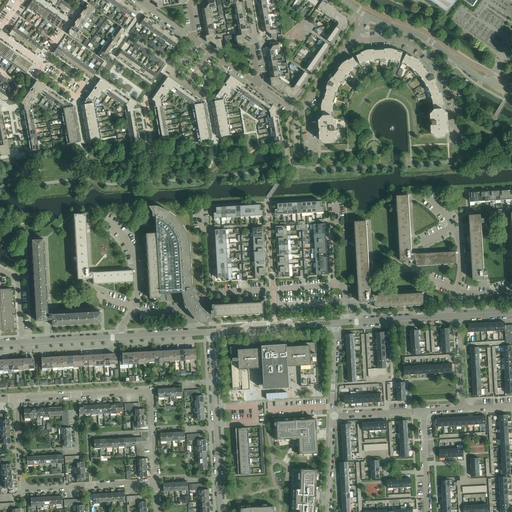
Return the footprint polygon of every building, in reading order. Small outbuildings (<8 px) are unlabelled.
[(32,0),(27,8),(31,12),(37,3),(35,1),(35,0),(34,0),(32,0)] [(62,0),(58,0),(54,6),(57,8),(56,9),(57,10),(64,1),(62,0)] [(119,13),(121,11),(126,3),(122,0),(117,8),(115,10),(119,13)] [(208,4),(206,7),(209,8),(212,8),(215,7),(213,0),(212,0),(207,1),(208,4)] [(430,0),(447,12),(455,0),(463,0),(473,6),(477,0),(430,0)] [(64,1),(57,10),(59,11),(60,10),(62,12),(68,4),(64,1)] [(320,12),(325,15),(331,7),(327,3),(326,4),(322,1),(317,8),(321,11),(320,12)] [(37,3),(31,12),(36,14),(42,5),(41,4),(40,5),(37,3)] [(121,11),(119,13),(123,16),(125,14),(130,6),(126,3),(121,11)] [(68,4),(62,12),(65,14),(64,15),(66,16),(72,7),(68,4)] [(88,4),(85,9),(92,14),(95,10),(88,4)] [(42,5),(36,14),(40,17),(46,9),(43,7),(44,6),(42,5)] [(130,6),(125,14),(129,17),(134,9),(130,6)] [(205,9),(202,9),(202,15),(210,14),(213,13),(212,8),(209,8),(206,7),(205,9)] [(331,7),(325,15),(330,19),(330,18),(334,21),(340,14),(335,11),(336,10),(331,7)] [(46,9),(40,17),(44,20),(50,11),(49,10),(48,11),(46,9)] [(92,14),(85,9),(82,13),(89,18),(91,20),(94,15),(92,14)] [(134,9),(129,17),(133,20),(139,12),(134,9)] [(50,11),(44,20),(48,23),(54,15),(51,13),(52,12),(50,11)] [(82,13),(79,17),(86,22),(89,18),(82,13)] [(340,14),(334,21),(337,22),(337,24),(347,22),(346,18),(340,14)] [(54,15),(48,23),(52,26),(59,17),(57,16),(57,17),(54,15)] [(59,17),(52,26),(57,29),(63,21),(60,19),(60,18),(59,17)] [(79,17),(76,21),(83,26),(86,22),(79,17)] [(140,24),(144,27),(150,20),(145,17),(140,24)] [(150,20),(144,27),(149,30),(154,23),(150,20)] [(76,21),(73,25),(81,31),(83,26),(76,21)] [(337,25),(336,27),(342,32),(343,32),(347,26),(347,22),(337,24),(337,25)] [(154,23),(149,30),(153,33),(158,26),(154,23)] [(73,25),(70,29),(78,35),(81,31),(73,25)] [(118,25),(115,30),(123,35),(126,31),(118,25)] [(158,26),(153,33),(157,36),(162,28),(158,26)] [(11,38),(12,39),(19,30),(14,27),(8,35),(11,37),(11,38)] [(336,27),(333,32),(339,36),(342,32),(336,27)] [(162,28),(157,36),(155,39),(159,42),(161,39),(166,31),(162,28)] [(248,29),(240,30),(241,35),(244,38),(246,35),(250,34),(249,28),(248,29)] [(78,35),(70,29),(67,34),(75,39),(78,35)] [(19,30),(12,39),(14,40),(14,39),(17,41),(23,33),(19,30)] [(115,30),(112,34),(120,39),(123,35),(115,30)] [(270,31),(268,33),(270,35),(271,38),(277,37),(275,30),(270,31)] [(166,31),(161,39),(165,42),(171,34),(166,31)] [(333,32),(329,36),(336,40),(339,36),(333,32)] [(23,33),(17,41),(20,43),(19,44),(21,45),(27,36),(23,33)] [(112,34),(109,38),(117,44),(120,39),(112,34)] [(171,34),(165,42),(169,45),(175,37),(171,34)] [(206,36),(205,36),(206,42),(209,41),(212,43),(215,40),(214,35),(206,36)] [(236,36),(237,45),(243,44),(242,41),(244,38),(241,35),(236,36)] [(27,36),(21,45),(22,46),(23,45),(25,47),(31,39),(27,36)] [(336,40),(329,36),(326,41),(333,45),(336,40)] [(175,37),(169,45),(174,48),(179,40),(175,37)] [(109,38),(106,42),(114,48),(117,44),(109,38)] [(31,39),(25,47),(28,49),(27,50),(29,51),(35,42),(31,39)] [(215,40),(212,43),(215,46),(216,49),(222,48),(220,39),(215,40)] [(35,42),(29,51),(30,52),(31,51),(34,53),(39,45),(35,42)] [(106,42),(103,47),(111,52),(114,48),(106,42)] [(272,46),(271,49),(273,50),(279,49),(277,42),(272,43),(272,46)] [(325,43),(321,47),(328,52),(331,47),(325,43)] [(39,45),(34,53),(36,54),(36,55),(37,57),(44,48),(39,45)] [(53,53),(58,56),(63,49),(59,46),(53,53)] [(103,47),(100,51),(108,56),(111,52),(103,47)] [(321,47),(318,52),(325,56),(328,52),(321,47)] [(6,48),(0,55),(0,56),(4,59),(11,50),(9,49),(8,50),(6,48)] [(63,49),(58,56),(62,59),(67,52),(63,49)] [(266,51),(267,57),(274,56),(273,50),(271,49),(269,51),(266,51)] [(385,50),(380,51),(380,60),(385,59),(385,60),(390,60),(391,49),(389,49),(385,49),(385,50)] [(391,49),(390,60),(395,61),(395,60),(400,62),(403,53),(398,52),(398,51),(394,50),(391,49)] [(11,50),(4,59),(8,62),(14,54),(12,52),(12,51),(11,50)] [(117,58),(121,61),(126,53),(122,50),(117,58)] [(370,50),(368,51),(370,61),(375,61),(375,60),(380,60),(380,51),(374,51),(374,50),(370,50)] [(108,56),(100,51),(97,55),(105,61),(108,56)] [(362,54),(357,56),(360,64),(365,62),(365,63),(370,61),(368,51),(365,51),(361,53),(362,54)] [(67,52),(62,59),(66,62),(71,54),(67,52)] [(318,52),(315,56),(321,61),(325,56),(318,52)] [(126,53),(121,61),(125,64),(131,56),(126,53)] [(131,56),(125,64),(129,66),(135,59),(137,56),(133,53),(131,56)] [(14,54),(8,62),(12,65),(19,56),(17,55),(17,56),(14,54)] [(71,54),(66,62),(70,65),(76,57),(71,54)] [(406,55),(402,63),(407,65),(407,66),(411,68),(417,60),(416,58),(412,56),(411,57),(406,55)] [(19,56),(12,65),(17,68),(23,60),(20,58),(21,57),(19,56)] [(315,56),(312,61),(318,65),(321,61),(315,56)] [(76,57),(70,65),(74,68),(80,60),(76,57)] [(345,63),(343,64),(350,72),(354,69),(354,68),(358,65),(353,58),(349,61),(348,60),(345,63)] [(135,59),(129,66),(134,69),(139,62),(135,59)] [(23,60),(17,68),(21,71),(27,62),(26,61),(25,62),(23,60)] [(80,60),(74,68),(79,71),(84,63),(80,60)] [(417,60),(411,68),(415,72),(415,71),(419,75),(425,69),(422,65),(422,64),(419,61),(417,60)] [(312,61),(309,65),(315,70),(318,65),(312,61)] [(27,62),(21,71),(25,74),(31,66),(28,64),(29,63),(27,62)] [(139,62),(134,69),(138,72),(143,65),(139,62)] [(84,63),(79,71),(83,74),(88,66),(84,63)] [(339,70),(336,74),(343,79),(346,75),(347,76),(350,72),(343,64),(341,66),(339,69),(339,70)] [(143,65),(138,72),(142,75),(147,68),(143,65)] [(315,70),(309,65),(306,70),(312,74),(315,70)] [(88,66),(83,74),(87,77),(92,69),(88,66)] [(147,68),(142,75),(146,78),(152,70),(147,68)] [(92,69),(87,77),(91,80),(97,72),(92,69)] [(425,69),(419,75),(422,79),(425,83),(434,77),(433,75),(429,72),(429,73),(425,69)] [(152,70),(146,78),(151,81),(156,74),(152,70)] [(304,72),(301,77),(307,81),(310,76),(304,72)] [(330,81),(329,83),(338,88),(341,84),(340,83),(343,79),(336,74),(333,78),(332,78),(330,81)] [(230,76),(217,94),(225,100),(231,91),(230,91),(232,89),(237,93),(243,85),(230,76)] [(167,77),(155,96),(162,101),(168,92),(169,90),(175,94),(180,86),(167,77)] [(269,78),(271,86),(279,92),(279,91),(283,94),(288,87),(284,84),(285,83),(280,79),(279,80),(278,77),(270,78),(269,78)] [(301,77),(298,81),(304,86),(307,81),(301,77)] [(434,77),(425,83),(427,88),(428,87),(430,92),(438,88),(436,84),(437,83),(435,79),(434,77)] [(100,79),(87,98),(95,103),(101,94),(102,92),(108,96),(113,88),(100,79)] [(37,81),(24,99),(31,104),(37,96),(38,93),(44,97),(49,90),(37,81)] [(298,81),(295,85),(301,90),(304,86),(298,81)] [(327,90),(326,95),(334,97),(336,92),(337,93),(338,88),(329,83),(328,85),(326,90),(327,90)] [(243,85),(237,93),(242,96),(247,88),(243,85)] [(293,88),(292,88),(294,98),(297,97),(302,90),(301,90),(295,85),(293,88)] [(180,86),(175,94),(179,97),(184,89),(180,86)] [(288,87),(283,94),(290,98),(294,98),(292,88),(291,88),(288,87)] [(113,88),(108,96),(112,99),(117,91),(113,88)] [(247,88),(242,96),(240,98),(244,100),(246,98),(251,91),(247,88)] [(438,88),(430,92),(432,97),(431,97),(433,102),(443,99),(443,97),(441,93),(440,93),(438,88)] [(184,89),(179,97),(183,100),(189,92),(184,89)] [(49,90),(44,97),(48,100),(54,93),(49,90)] [(117,91),(112,99),(116,102),(121,94),(117,91)] [(251,91),(246,98),(250,101),(255,94),(251,91)] [(6,92),(1,99),(5,103),(11,95),(6,92)] [(189,92),(183,100),(187,103),(193,95),(189,92)] [(54,93),(48,100),(47,102),(51,105),(52,103),(58,95),(54,93)] [(121,94),(116,102),(120,105),(125,97),(121,94)] [(211,102),(212,107),(226,105),(225,100),(217,94),(214,99),(215,100),(215,101),(211,102)] [(255,94),(250,101),(254,104),(260,97),(255,94)] [(58,95),(52,103),(56,106),(62,98),(58,95)] [(193,95),(187,103),(192,106),(197,98),(193,95)] [(322,104),(322,106),(332,107),(334,103),(333,102),(334,97),(326,95),(324,100),(323,99),(322,104)] [(162,101),(155,96),(152,100),(154,102),(155,107),(163,106),(162,101)] [(125,97),(120,105),(124,108),(130,100),(125,97)] [(260,97),(254,104),(258,107),(264,100),(260,97)] [(62,98),(56,106),(61,109),(66,101),(62,98)] [(81,105),(82,111),(96,108),(95,103),(87,98),(84,102),(85,103),(86,105),(81,105)] [(197,98),(192,106),(193,111),(207,108),(206,103),(201,104),(201,102),(201,101),(197,98)] [(31,104),(24,99),(21,103),(24,105),(24,110),(24,111),(32,109),(31,104)] [(443,99),(433,102),(433,106),(434,106),(435,111),(433,111),(433,112),(431,114),(430,114),(431,134),(432,134),(436,138),(444,137),(448,133),(449,133),(449,132),(447,133),(446,113),(448,113),(447,113),(445,111),(443,111),(443,106),(444,106),(444,101),(443,99)] [(130,100),(124,108),(125,112),(133,111),(132,106),(134,103),(130,100)] [(264,100),(258,107),(263,110),(268,103),(264,100)] [(66,101),(61,109),(62,114),(76,112),(75,106),(70,107),(70,106),(71,105),(66,101)] [(268,103),(263,110),(267,113),(272,105),(268,103)] [(272,105),(267,113),(268,118),(276,117),(276,116),(275,111),(277,109),(272,105)] [(323,118),(322,118),(320,120),(319,120),(319,121),(320,140),(321,140),(325,144),(333,143),(337,139),(338,139),(336,119),(336,120),(336,119),(333,117),(332,117),(332,112),(333,112),(332,107),(322,106),(321,108),(322,113),(323,113),(323,118)] [(0,156),(10,155),(7,140),(0,140),(0,156)] [(407,196),(397,196),(401,261),(411,260),(411,264),(416,264),(416,266),(456,264),(456,252),(455,252),(455,253),(416,256),(416,254),(410,254),(410,248),(411,248),(409,212),(408,212),(407,196)] [(320,201),(315,202),(316,213),(323,212),(323,207),(321,207),(320,201)] [(259,205),(254,205),(255,216),(262,216),(262,210),(260,210),(259,205)] [(209,307),(201,307),(198,303),(194,296),(193,290),(191,290),(191,288),(191,284),(190,284),(189,276),(191,276),(190,268),(189,268),(188,260),(190,260),(189,251),(188,251),(187,244),(189,244),(187,238),(186,233),(185,232),(184,233),(181,226),(182,226),(178,221),(174,217),(173,218),(168,213),(168,212),(163,209),(158,207),(155,206),(155,208),(149,208),(151,212),(151,216),(155,217),(155,226),(155,229),(156,233),(146,234),(147,264),(149,299),(161,298),(161,294),(171,293),(176,293),(176,301),(183,301),(183,302),(186,309),(190,313),(193,318),(199,323),(204,326),(207,328),(207,321),(210,317),(209,307)] [(83,214),(73,215),(77,279),(81,279),(88,279),(88,280),(88,281),(89,282),(90,282),(91,283),(92,283),(93,283),(93,284),(94,284),(133,282),(132,270),(132,272),(92,274),(92,272),(87,272),(87,267),(88,267),(86,230),(85,230),(84,214),(83,214)] [(481,215),(469,215),(472,267),(473,280),(477,280),(488,279),(487,271),(483,271),(480,223),(484,223),(484,219),(481,219),(481,215)] [(366,221),(355,222),(359,296),(360,303),(370,302),(370,305),(375,305),(375,307),(424,305),(423,293),(414,294),(415,295),(375,297),(375,295),(369,296),(366,230),(367,230),(366,221)] [(43,240),(32,240),(36,321),(46,320),(52,320),(52,326),(100,323),(100,312),(91,312),(91,314),(51,316),(51,314),(46,314),(42,248),(44,248),(43,240)] [(327,267),(316,268),(316,275),(321,275),(321,273),(327,272),(327,267)] [(266,271),(255,271),(255,279),(260,279),(260,276),(266,276),(266,271)] [(0,329),(13,329),(11,289),(0,289),(0,329)] [(214,317),(223,316),(262,314),(261,302),(253,303),(253,304),(209,307),(210,317),(211,317),(212,317),(213,317),(214,317)] [(276,388),(284,388),(288,388),(286,367),(292,366),(299,366),(301,387),(308,386),(308,381),(310,380),(310,384),(318,384),(315,342),(298,343),(298,346),(285,347),(285,344),(260,346),(260,348),(247,349),(247,346),(230,347),(232,389),(240,388),(240,385),(241,384),(242,390),(249,390),(248,369),(253,368),(260,368),(261,368),(262,389),(274,388),(274,383),(276,382),(276,388)] [(377,377),(377,375),(377,369),(368,369),(368,377),(377,377)] [(291,421),(275,422),(276,440),(284,439),(292,439),(298,438),(299,454),(317,453),(316,437),(316,435),(316,434),(316,429),(315,419),(307,420),(299,420),(291,421)] [(135,421),(132,422),(133,431),(139,430),(139,427),(144,427),(144,425),(145,425),(144,421),(143,421),(135,422),(135,421)] [(1,438),(0,438),(0,444),(3,444),(3,449),(9,449),(9,444),(11,444),(11,443),(10,444),(10,441),(11,441),(11,437),(10,438),(1,438)] [(132,437),(132,438),(130,438),(130,447),(136,446),(136,445),(136,442),(142,441),(142,437),(136,438),(136,437),(132,437)] [(315,483),(316,470),(300,469),(299,489),(295,489),(295,509),(299,510),(298,511),(314,511),(315,503),(315,502),(315,500),(315,499),(315,483)]
